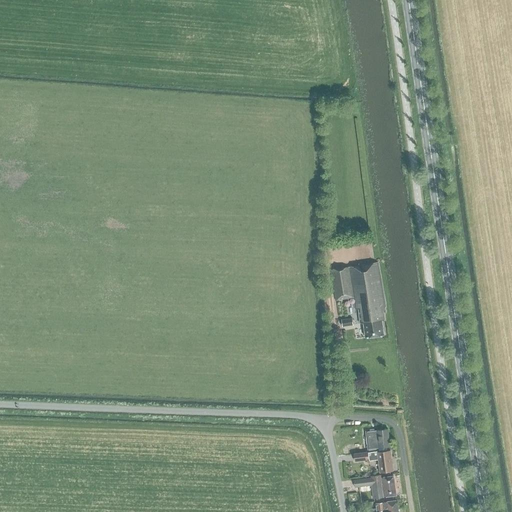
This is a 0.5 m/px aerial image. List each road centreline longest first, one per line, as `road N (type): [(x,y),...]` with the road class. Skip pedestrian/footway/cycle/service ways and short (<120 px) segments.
road 1 (secondary): [(486,511),(407,0)]
road 2 (tertiary): [(324,419),(0,404)]
road 3 (residential): [(411,511),(399,433),(376,419),(324,419)]
